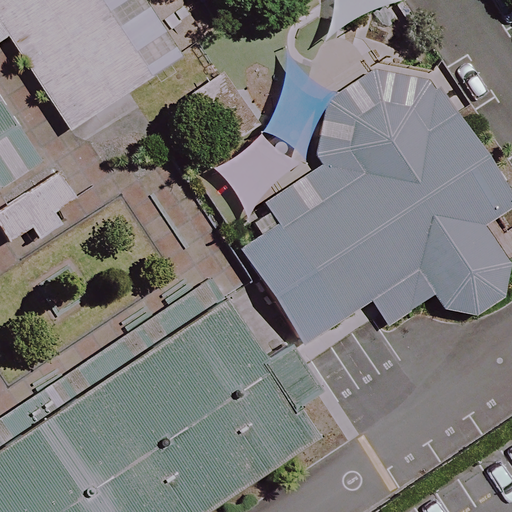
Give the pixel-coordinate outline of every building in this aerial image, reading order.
[(153,60),(114,0),(0,0),(0,51),(49,127),(153,60)] [(420,106),(203,247),(276,359),(494,218),(420,106)] [(0,134),(0,179),(21,166),(0,134)] [(0,232),(7,243),(26,231),(34,242),(57,227),(49,215),(73,199),(56,174),(0,211),(0,232)] [(194,511),(284,454),(191,311),(0,434),(0,511),(194,511)]
